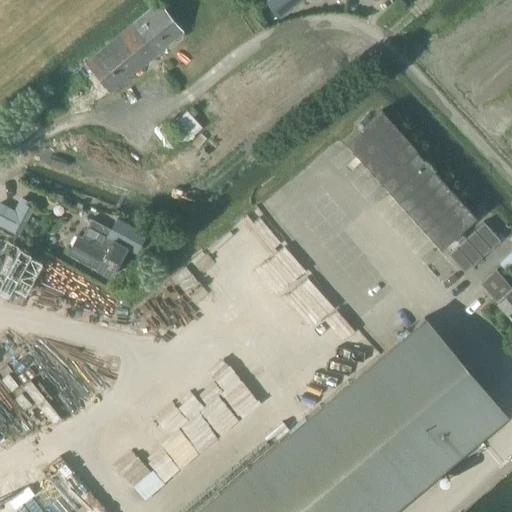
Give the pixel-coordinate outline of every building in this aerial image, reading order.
[(266,0),(265,1),(279,19),(302,0),(266,0)] [(86,63),(111,92),(183,32),(158,2),(86,63)] [(1,132),(12,147),(57,113),(46,98),(1,132)] [(378,112),(343,144),(439,249),(443,246),(449,253),(447,254),(464,273),(499,241),(483,222),(460,243),(453,237),(474,217),(378,112)] [(56,162),(80,146),(70,131),(46,147),(56,162)] [(117,219),(112,229),(91,219),(84,233),(91,236),(88,241),(78,236),(69,254),(108,274),(117,258),(120,260),(126,247),(136,252),(146,234),(117,219)] [(511,287),(511,288),(505,280),(492,292),(499,300),(498,300),(511,314),(511,287)] [(189,511),(389,511),(506,415),(423,317),(189,511)]
